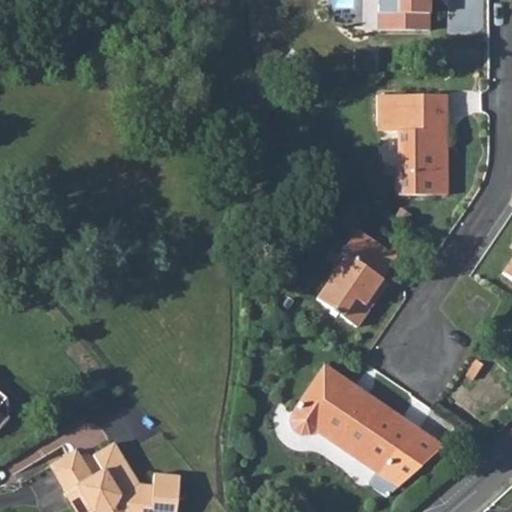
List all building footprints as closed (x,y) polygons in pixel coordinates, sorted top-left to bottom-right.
[(379,0),(380,29),(427,28),(427,0),(379,0)] [(446,95),(377,96),(377,125),(383,130),(399,130),(400,195),(447,194),(446,95)] [(344,257),(315,301),(356,328),(386,282),(380,279),(394,257),(355,231),(340,254),(344,257)] [(511,260),(502,276),(511,283),(511,260)] [(287,420),(286,424),(287,430),(290,435),(294,438),(298,440),(303,440),(308,438),(312,434),(354,462),(358,458),(391,480),(394,476),(403,483),(442,449),(421,435),(367,397),(361,405),(348,396),(353,387),(323,367),(287,420)] [(73,449),(47,464),(63,491),(62,493),(72,511),(173,511),(177,477),(151,473),(148,492),(129,489),(135,485),(110,442),(91,453),(103,475),(93,482),(73,449)] [(394,476),(391,480),(376,471),(366,486),(385,499),(403,483),(394,476)]
